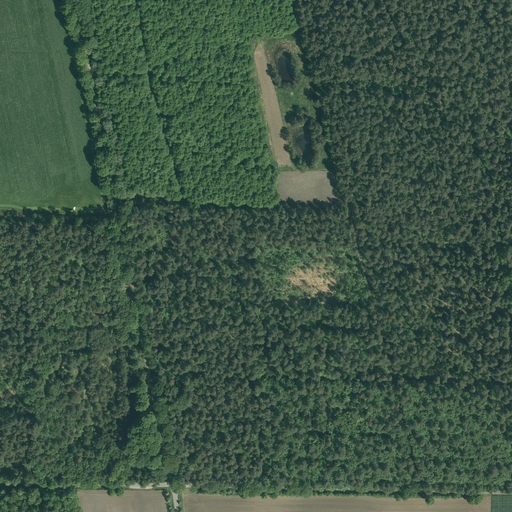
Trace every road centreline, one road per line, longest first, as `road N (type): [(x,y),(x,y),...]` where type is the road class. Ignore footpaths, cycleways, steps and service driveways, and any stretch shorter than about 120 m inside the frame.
road 1 (unclassified): [(172,486),(73,0)]
road 2 (unclassified): [(172,486),(511,493)]
road 3 (unclassified): [(0,482),(172,486)]
